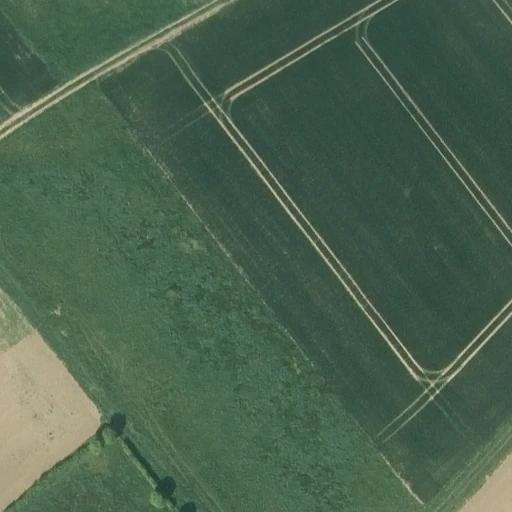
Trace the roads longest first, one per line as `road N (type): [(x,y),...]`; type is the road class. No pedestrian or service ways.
road 1 (track): [(189,511),(0,264)]
road 2 (track): [(221,0),(0,137)]
